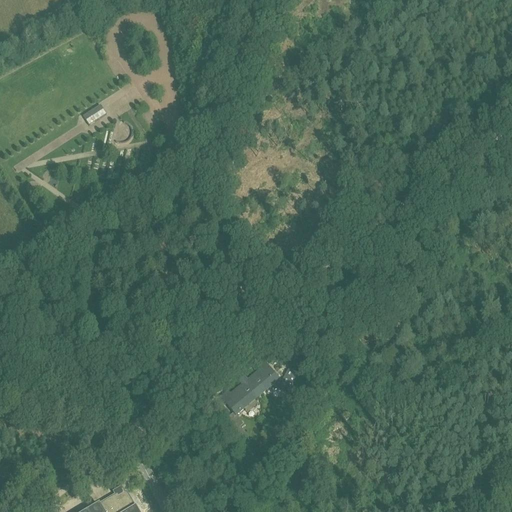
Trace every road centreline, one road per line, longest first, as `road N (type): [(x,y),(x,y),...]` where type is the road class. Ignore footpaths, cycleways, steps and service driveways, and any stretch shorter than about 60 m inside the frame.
road 1 (track): [(511,117),(121,438)]
road 2 (track): [(261,323),(166,120)]
road 3 (unclassified): [(167,511),(121,438),(0,396)]
road 4 (track): [(166,120),(168,70),(157,30),(133,20),(118,35),(119,53),(142,86)]
